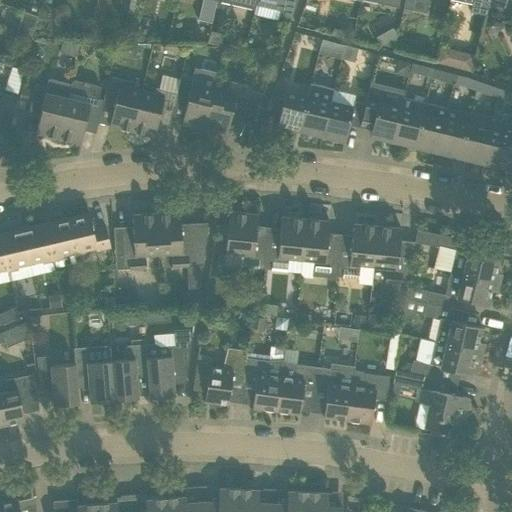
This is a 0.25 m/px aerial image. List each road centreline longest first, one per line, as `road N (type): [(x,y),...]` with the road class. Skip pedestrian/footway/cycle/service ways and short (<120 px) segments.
road 1 (residential): [(0,198),(122,172),(430,190),(511,211)]
road 2 (residential): [(0,460),(109,443),(318,442),(508,472)]
